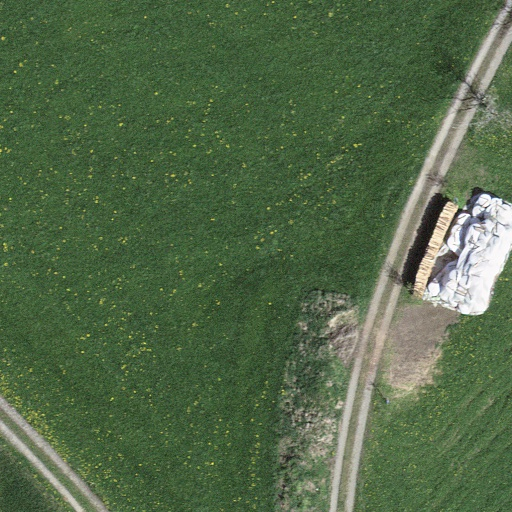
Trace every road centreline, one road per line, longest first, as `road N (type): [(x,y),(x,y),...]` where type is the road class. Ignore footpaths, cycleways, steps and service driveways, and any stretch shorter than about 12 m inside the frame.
road 1 (track): [(353,511),(359,422),(438,165),(511,19)]
road 2 (track): [(0,409),(93,511)]
